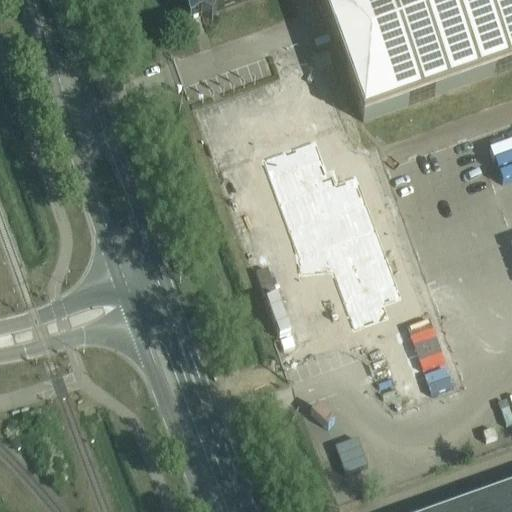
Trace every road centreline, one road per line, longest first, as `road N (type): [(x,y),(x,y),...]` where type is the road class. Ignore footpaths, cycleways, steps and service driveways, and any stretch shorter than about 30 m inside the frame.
road 1 (unknown): [(75,92),(197,48),(259,38),(295,52),(320,100),(332,153)]
road 2 (unclassified): [(147,296),(42,0)]
road 3 (unclassified): [(250,511),(177,332),(155,314)]
road 4 (unknown): [(332,153),(394,356)]
road 5 (unclassified): [(155,314),(155,367),(211,511)]
road 6 (unknown): [(210,412),(394,356)]
road 7 (unknown): [(332,153),(511,92)]
road 8 (unclassified): [(147,296),(0,342)]
road 9 (unknown): [(369,511),(511,461)]
road 10 (unknown): [(394,356),(511,315)]
